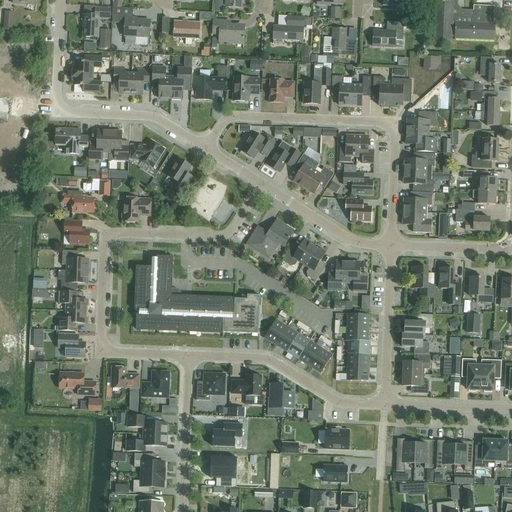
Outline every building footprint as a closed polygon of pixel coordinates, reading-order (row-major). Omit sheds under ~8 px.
[(227,0),(227,7),(242,8),(242,0),(227,0)] [(383,0),(383,6),(395,6),(395,8),(409,9),(409,0),(383,0)] [(436,0),(434,43),(451,43),(452,37),(455,37),(455,39),(494,40),(495,24),(494,24),(494,6),(474,5),(473,11),(462,11),(457,5),(457,0),(436,0)] [(133,18),(131,18),(132,9),(133,9),(133,8),(113,7),(112,17),(113,17),(112,23),(125,24),(125,36),(149,38),(150,20),(133,20),(133,18)] [(83,37),(98,38),(99,18),(110,18),(111,9),(95,8),(95,15),(84,15),(83,37)] [(200,20),(212,21),(212,13),(200,12),(200,20)] [(287,16),(287,26),(274,26),(273,40),(303,41),(304,24),(303,24),(304,17),(287,16)] [(219,42),(244,43),(244,28),(225,27),(225,21),(213,20),(212,34),(219,34),(219,42)] [(186,39),(199,39),(200,23),(174,21),(174,36),(186,37),(186,39)] [(403,39),(403,29),(412,29),(412,23),(387,22),(387,32),(374,31),(373,45),(395,46),(395,39),(403,39)] [(333,29),(332,38),(324,37),(323,52),(327,53),(326,57),(338,57),(339,51),(343,51),(343,56),(356,56),(356,41),(346,40),(346,29),(333,29)] [(110,39),(101,38),(101,48),(110,49),(110,39)] [(73,66),(73,73),(93,74),(94,67),(101,68),(102,57),(89,56),(89,62),(75,62),(74,66),(73,66)] [(489,83),(500,83),(501,67),(502,67),(501,67),(501,65),(492,65),(492,59),(482,58),(481,68),(489,68),(489,83)] [(250,61),(250,71),(262,71),(262,61),(250,61)] [(226,91),(227,78),(227,66),(218,66),(217,78),(197,77),(196,100),(212,100),(212,90),(226,91)] [(171,99),(172,77),(165,77),(166,68),(153,67),(153,83),(160,84),(159,98),(171,99)] [(172,77),(171,99),(182,99),(183,84),(190,85),(191,68),(178,68),(178,78),(172,77)] [(131,94),(132,74),(126,74),(126,69),(114,69),(114,81),(120,81),(119,94),(131,94)] [(137,74),(132,74),(131,94),(143,94),(143,82),(149,83),(150,70),(138,70),(137,74)] [(93,74),(73,73),(72,80),(74,80),(73,85),(88,86),(88,92),(100,93),(101,82),(93,81),(93,74)] [(351,106),(352,85),(343,85),(344,77),(333,76),(332,90),(340,91),(339,105),(351,106)] [(259,93),(260,78),(250,78),(234,77),(233,101),(249,102),(249,94),(250,94),(253,92),(259,93)] [(381,107),(391,107),(392,85),(391,85),(384,85),(385,77),(374,77),(373,92),(379,92),(379,105),(381,106),(381,107)] [(391,85),(392,85),(391,107),(400,108),(400,106),(403,106),(403,94),(411,94),(412,80),(392,79),(391,85)] [(294,98),(295,82),(284,82),(284,80),(271,80),(270,103),(284,103),(284,97),(294,98)] [(320,104),(321,83),(305,83),(304,104),(320,104)] [(352,85),(351,106),(362,106),(363,86),(352,85)] [(481,104),(481,112),(499,113),(500,99),(488,98),(489,93),(471,93),(470,100),(482,100),(482,99),(484,99),(484,104),(481,104)] [(407,120),(407,132),(429,133),(429,126),(437,127),(438,113),(424,112),(423,120),(407,120)] [(499,127),(499,113),(481,112),(481,121),(487,121),(487,126),(499,127)] [(304,137),(304,128),(295,129),(295,137),(304,137)] [(56,145),(66,146),(66,154),(80,154),(80,150),(88,150),(88,137),(80,136),(81,129),(80,129),(80,130),(57,129),(56,145)] [(109,152),(110,131),(98,131),(97,145),(90,145),(89,159),(103,160),(103,152),(109,152)] [(109,160),(115,160),(128,161),(129,141),(128,141),(128,142),(129,142),(128,147),(121,146),(122,132),(110,131),(109,152),(109,160)] [(254,159),(259,151),(267,157),(274,147),(274,138),(266,133),(263,138),(253,132),(241,151),(254,159)] [(429,139),(429,133),(407,132),(406,144),(415,145),(415,152),(436,152),(437,139),(429,139)] [(357,156),(358,136),(346,136),(346,155),(340,155),(339,162),(351,162),(351,156),(357,156)] [(374,151),(368,151),(369,137),(358,136),(357,156),(363,157),(362,163),(374,164),(374,151)] [(483,139),(483,150),(480,149),(475,154),(475,156),(472,156),(472,168),(491,169),(491,161),(497,162),(498,140),(483,139)] [(131,145),(131,159),(139,160),(153,168),(164,149),(163,149),(163,147),(159,145),(158,145),(151,141),(147,146),(131,145)] [(301,154),(292,148),(282,142),(268,165),(280,173),(287,162),(293,166),(301,154)] [(406,160),(405,172),(431,173),(431,167),(434,167),(435,154),(421,153),(420,160),(406,160)] [(304,188),(315,170),(309,167),(314,160),(304,154),(294,169),(299,172),(294,181),(304,188)] [(193,177),(192,177),(187,173),(191,167),(179,159),(168,176),(176,181),(173,185),(184,192),(193,177)] [(315,170),(304,188),(314,194),(320,185),(325,188),(334,173),(324,167),(320,174),(315,170)] [(431,179),(431,173),(405,172),(405,184),(420,184),(419,191),(433,192),(434,179),(431,179)] [(373,181),(363,180),(363,173),(344,173),(344,180),(353,180),(352,194),(372,195),(373,181)] [(60,186),(69,187),(69,185),(78,185),(78,180),(70,180),(70,179),(60,178),(60,186)] [(479,178),(479,191),(496,191),(497,179),(479,178)] [(100,181),(99,195),(109,196),(110,182),(100,181)] [(496,204),(496,191),(479,191),(478,204),(496,204)] [(404,199),(404,212),(426,213),(426,206),(432,206),(432,193),(418,192),(417,199),(404,199)] [(87,196),(73,196),(73,195),(63,194),(62,204),(73,205),(73,213),(81,213),(81,212),(95,213),(95,198),(87,197),(87,196)] [(122,212),(122,218),(123,219),(123,222),(139,223),(140,215),(141,215),(143,215),(143,213),(150,213),(150,216),(151,216),(151,199),(140,199),(124,198),(124,211),(122,212)] [(346,200),(346,211),(351,212),(351,220),(371,221),(372,208),(359,207),(359,201),(346,200)] [(225,201),(215,217),(225,224),(235,207),(225,201)] [(456,210),(456,223),(466,223),(466,230),(474,231),(490,232),(490,218),(475,217),(475,204),(462,203),(462,210),(456,210)] [(426,220),(426,213),(404,212),(403,225),(414,225),(414,232),(431,233),(431,220),(426,220)] [(65,221),(64,234),(70,235),(70,244),(89,244),(90,230),(82,230),(81,229),(81,222),(82,222),(65,221)] [(258,229),(247,245),(269,258),(279,243),(284,246),(294,231),(284,225),(283,226),(276,222),(269,234),(266,232),(265,234),(258,229)] [(304,264),(315,247),(310,244),(311,242),(305,239),(297,251),(291,247),(282,260),(291,266),(295,265),(298,261),(304,264)] [(315,247),(304,264),(309,268),(306,272),(307,276),(316,282),(324,268),(318,264),(326,252),(321,248),(319,250),(315,247)] [(67,271),(88,272),(89,260),(79,259),(79,251),(63,251),(62,265),(67,265),(67,271)] [(171,289),(172,257),(157,256),(157,258),(153,258),(152,267),(137,266),(136,310),(140,310),(139,314),(137,314),(136,329),(223,333),(224,318),(233,318),(233,314),(235,314),(235,299),(181,297),(181,293),(178,290),(174,289),(171,289)] [(347,291),(348,283),(348,262),(337,262),(336,276),(329,276),(328,290),(347,291)] [(360,263),(348,262),(348,283),(354,283),(353,291),(367,292),(367,278),(360,277),(360,263)] [(412,267),(412,288),(421,289),(421,298),(434,298),(434,286),(427,285),(428,268),(412,267)] [(440,268),(440,288),(450,289),(449,305),(460,305),(461,279),(454,279),(454,269),(440,268)] [(88,284),(88,272),(67,271),(59,270),(58,281),(62,281),(61,289),(78,290),(78,283),(88,284)] [(470,277),(469,295),(477,296),(477,302),(493,303),(494,290),(484,289),(484,278),(470,277)] [(502,299),(511,299),(511,279),(503,279),(502,299)] [(66,304),(66,311),(87,312),(87,306),(88,306),(89,300),(79,299),(79,293),(84,293),(84,292),(59,291),(59,303),(66,304)] [(247,299),(235,299),(235,314),(233,314),(233,318),(224,318),(223,333),(258,334),(260,296),(248,295),(247,299)] [(346,310),(346,301),(337,301),(337,310),(346,310)] [(454,306),(454,315),(462,315),(462,306),(454,306)] [(86,317),(87,312),(66,311),(66,318),(58,318),(57,331),(75,331),(76,323),(88,324),(88,318),(86,317)] [(347,314),(347,327),(368,328),(369,315),(347,314)] [(403,334),(425,335),(425,327),(432,328),(433,315),(418,314),(418,322),(405,321),(405,334),(403,334)] [(467,333),(479,333),(480,315),(468,315),(467,333)] [(264,338),(276,345),(287,327),(276,320),(264,338)] [(276,345),(287,352),(298,334),(287,327),(276,345)] [(346,341),(348,342),(348,341),(368,342),(368,341),(368,328),(347,327),(346,341)] [(35,341),(41,342),(41,336),(43,337),(44,331),(35,331),(35,341)] [(59,334),(59,348),(66,349),(66,357),(85,358),(85,342),(78,342),(78,335),(59,334)] [(287,352),(298,360),(310,341),(298,334),(287,352)] [(425,335),(403,334),(402,347),(415,347),(414,354),(429,355),(430,342),(422,342),(423,335),(425,335)] [(298,360),(309,367),(321,348),(310,341),(298,360)] [(370,341),(368,341),(368,342),(348,341),(348,342),(348,354),(369,355),(370,341)] [(321,348),(309,367),(321,374),(332,356),(321,348)] [(348,354),(347,368),(369,368),(369,355),(348,354)] [(403,374),(424,375),(425,369),(430,369),(430,355),(414,355),(414,362),(404,362),(403,374)] [(451,357),(451,375),(460,376),(460,357),(451,357)] [(480,390),(481,366),(476,366),(476,360),(462,359),(462,375),(468,375),(468,389),(469,390),(469,392),(476,392),(476,390),(480,390)] [(481,366),(480,390),(484,390),(484,392),(492,392),(492,390),(493,390),(493,376),(501,377),(502,361),(487,360),(486,367),(481,366)] [(112,368),(112,388),(126,388),(139,388),(140,375),(127,374),(127,368),(112,368)] [(369,368),(347,368),(347,381),(368,382),(369,368)] [(142,397),(164,398),(169,398),(170,372),(153,371),(152,383),(150,385),(142,384),(142,397)] [(60,373),(60,389),(79,389),(78,395),(95,396),(96,382),(84,382),(84,374),(60,373)] [(204,386),(197,386),(197,400),(210,401),(210,395),(224,395),(225,374),(204,373),(204,386)] [(424,381),(424,375),(403,374),(403,386),(415,386),(415,393),(429,394),(429,381),(424,381)] [(232,380),(232,393),(246,394),(246,396),(261,397),(261,375),(246,375),(246,381),(232,380)] [(283,384),(271,384),(270,404),(268,403),(268,416),(278,416),(278,414),(284,414),(284,408),(294,409),(294,393),(289,392),(284,387),(283,387),(283,384)] [(88,411),(102,411),(102,402),(89,402),(88,411)] [(227,406),(219,406),(219,416),(227,416),(227,406)] [(244,418),(245,409),(229,408),(229,417),(244,418)] [(323,412),(312,412),(308,411),(308,420),(323,421),(323,412)] [(144,428),(144,434),(166,435),(167,423),(142,422),(142,416),(128,416),(127,428),(144,428)] [(213,431),(212,447),(235,448),(235,437),(242,438),(242,425),(224,424),(223,431),(213,431)] [(330,430),(325,429),(325,449),(348,450),(349,430),(341,430),(341,428),(330,428),(330,430)] [(166,447),(166,435),(144,434),(143,441),(127,441),(126,452),(141,452),(141,446),(166,447)] [(414,463),(415,444),(408,444),(408,440),(397,439),(396,472),(404,472),(404,463),(414,463)] [(488,464),(494,464),(495,439),(487,439),(487,441),(483,440),(483,456),(475,455),(474,468),(488,468),(488,464)] [(503,439),(495,439),(494,464),(501,464),(501,469),(511,469),(511,456),(507,457),(507,441),(503,441),(503,439)] [(415,444),(414,463),(425,464),(424,469),(432,469),(433,441),(422,440),(422,444),(415,444)] [(454,465),(455,445),(448,445),(448,441),(437,441),(436,469),(444,469),(444,465),(454,465)] [(455,445),(454,465),(465,465),(464,470),(472,470),(473,442),(462,442),(462,446),(455,445)] [(282,443),(282,453),(298,454),(298,444),(282,443)] [(141,467),(141,474),(165,475),(165,469),(164,469),(164,462),(149,462),(149,455),(134,454),(134,467),(141,467)] [(212,458),(211,479),(235,480),(236,459),(212,458)] [(348,467),(324,466),(323,482),(347,483),(348,467)] [(165,475),(141,474),(140,481),(133,481),(133,492),(149,493),(149,488),(163,488),(164,481),(165,481),(165,475)] [(394,478),(394,489),(408,490),(408,478),(394,478)] [(426,493),(425,483),(410,485),(410,495),(426,493)] [(116,485),(115,493),(129,494),(130,485),(116,485)] [(304,492),(304,508),(316,509),(316,493),(304,492)] [(472,492),(463,492),(464,510),(473,510),(472,492)] [(341,508),(349,508),(355,508),(356,494),(342,494),(341,508)] [(139,511),(162,511),(163,503),(140,502),(139,511)] [(455,502),(436,504),(437,511),(457,511),(455,511),(455,502)]
